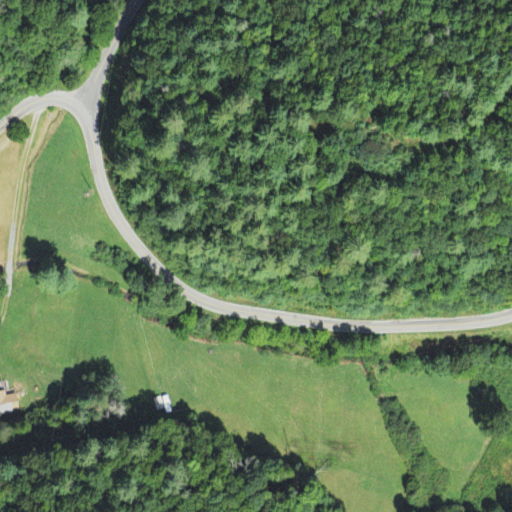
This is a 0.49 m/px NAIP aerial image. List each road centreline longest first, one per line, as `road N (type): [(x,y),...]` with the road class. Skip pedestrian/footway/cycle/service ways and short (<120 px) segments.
road 1 (residential): [(82,110),(117,219),(136,248),(194,296),(242,311),(354,325),(511,314)]
road 2 (residential): [(82,110),(136,0)]
